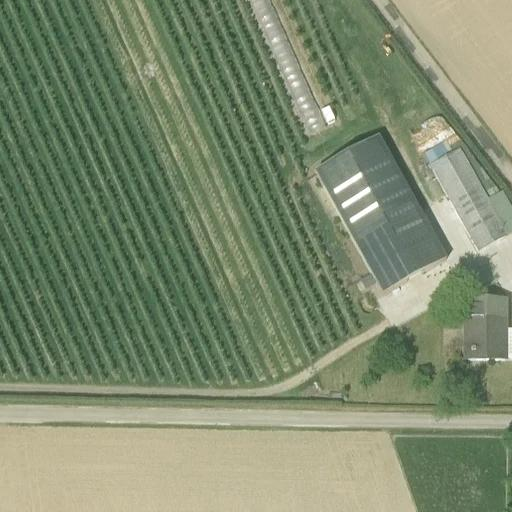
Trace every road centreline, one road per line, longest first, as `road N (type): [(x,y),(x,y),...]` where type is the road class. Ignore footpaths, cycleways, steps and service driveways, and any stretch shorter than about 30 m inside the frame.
road 1 (unclassified): [(0,413),(511,423)]
road 2 (unclassified): [(511,176),(379,0)]
